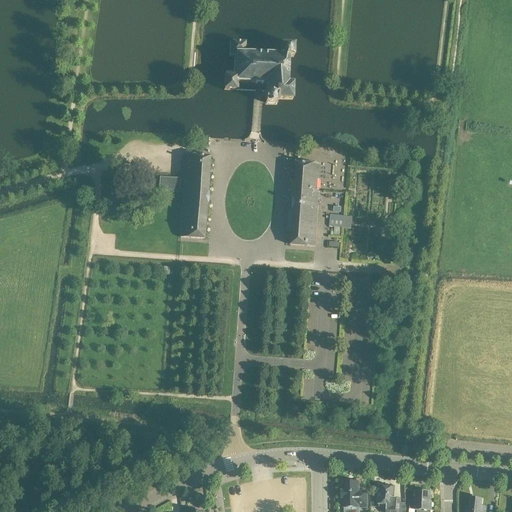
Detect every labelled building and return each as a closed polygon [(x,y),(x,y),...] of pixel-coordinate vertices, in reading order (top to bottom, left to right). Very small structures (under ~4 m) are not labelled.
[(231,54),(236,54),(235,76),(224,76),(224,90),(236,90),(237,83),(258,91),(266,84),(265,105),(277,105),(277,99),(292,100),(293,83),(288,83),(289,57),(293,57),(294,44),(281,44),(280,54),(245,53),(245,42),(231,42),(231,54)] [(210,156),(186,155),(180,238),(204,240),(210,156)] [(317,190),(317,180),(319,181),(320,165),(296,163),(290,246),(314,247),(319,190),(317,190)] [(179,179),(161,178),(160,189),(178,191),(179,179)] [(352,217),(330,215),(329,227),(335,227),(350,229),(352,217)] [(359,507),(367,506),(367,492),(358,492),(358,482),(354,483),(354,481),(347,481),(347,483),(343,483),(343,492),(342,492),(342,499),(344,499),(344,508),(359,507)] [(388,487),(388,486),(387,485),(383,485),(381,486),(381,487),(380,487),(379,507),(387,508),(386,511),(405,511),(405,504),(400,503),(401,500),(393,499),(394,488),(388,487)] [(430,504),(430,493),(424,493),(422,491),(419,491),(417,492),(415,492),(414,510),(417,510),(416,511),(430,511),(431,511),(431,504),(430,504)] [(467,508),(466,511),(485,511),(486,509),(481,509),(482,499),(470,498),(469,508),(467,508)]
